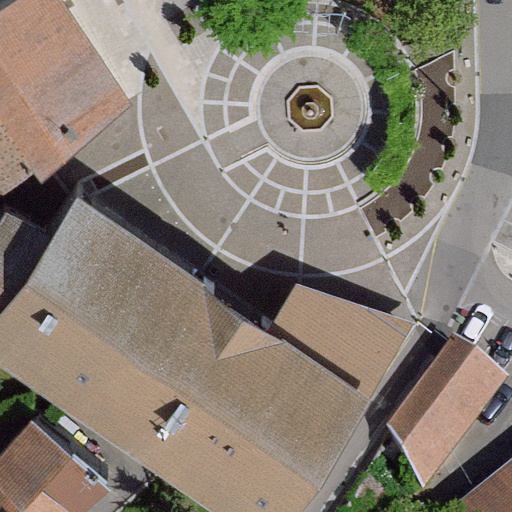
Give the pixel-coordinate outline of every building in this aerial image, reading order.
[(0,0),(0,70),(7,80),(0,85),(0,91),(44,157),(125,94),(66,0),(0,0)] [(0,189),(44,157),(0,91),(0,189)] [(0,337),(132,428),(253,511),(282,511),(309,472),(408,321),(388,314),(305,284),(281,328),(229,293),(149,238),(79,190),(55,226),(10,201),(7,207),(0,203),(0,337)] [(426,495),(508,387),(453,348),(388,436),(426,495)] [(106,470),(41,412),(0,457),(0,511),(54,511),(67,498),(75,506),(106,470)] [(511,511),(511,490),(485,511),(511,511)]
